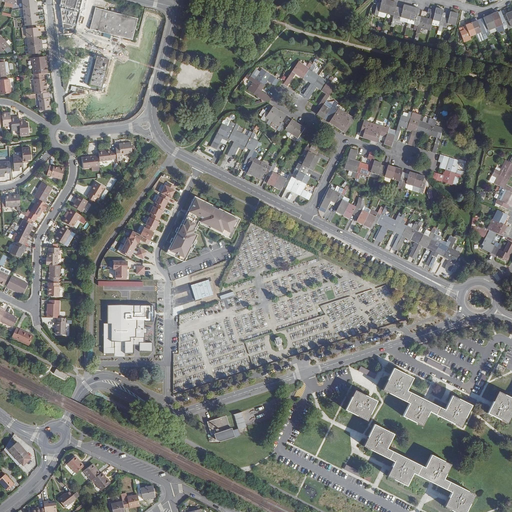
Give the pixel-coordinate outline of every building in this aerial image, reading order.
[(34,0),(23,0),(22,0),(23,8),(37,7),(37,3),(35,3),(34,2),(34,0)] [(82,0),(60,0),(60,4),(64,33),(74,32),(82,0)] [(378,15),(379,12),(387,13),(390,2),(383,0),(382,0),(380,7),(377,6),(375,14),(378,15)] [(394,15),(393,19),(396,20),(399,11),(395,10),(396,7),(397,4),(390,2),(387,13),(394,15)] [(401,17),(408,19),(411,7),(404,5),(403,9),(402,12),(399,11),(396,20),(395,25),(399,26),(400,21),(401,17)] [(23,8),(24,17),(36,16),(36,13),(35,11),(38,11),(37,7),(23,8)] [(417,16),(419,9),(411,7),(408,19),(416,21),(415,25),(418,26),(420,17),(417,16)] [(138,18),(95,8),(90,29),(104,33),(111,34),(133,40),(138,18)] [(440,26),(439,30),(442,31),(443,27),(445,18),(442,17),(443,13),(444,10),(436,8),(435,11),(433,20),(440,22),(440,26)] [(424,18),(420,17),(418,26),(416,33),(420,34),(421,29),(430,31),(432,24),(433,20),(435,11),(429,9),(428,12),(428,13),(431,14),(429,21),(423,19),(424,18)] [(451,12),(449,19),(445,18),(443,27),(447,28),(448,24),(455,26),(458,14),(451,12)] [(505,30),(508,29),(505,20),(504,18),(503,16),(500,17),(498,13),(491,15),(496,28),(503,25),(505,29),(505,30)] [(484,18),(485,22),(482,23),(486,33),(487,36),(490,34),(488,30),(496,28),(491,15),(484,18)] [(24,17),(26,26),(37,24),(37,22),(36,20),(39,20),(38,16),(36,16),(24,17)] [(472,22),(471,23),(476,34),(481,32),(483,35),(485,42),(488,41),(487,36),(486,33),(482,23),(479,25),(477,20),(476,18),(471,20),(472,22)] [(470,36),(476,34),(471,23),(466,25),(466,26),(463,27),(464,30),(460,32),(461,36),(464,42),(471,39),(470,36)] [(38,27),(27,29),(28,37),(39,36),(41,36),(41,32),(38,32),(38,31),(38,27)] [(0,51),(2,53),(9,46),(0,35),(0,51)] [(39,39),(39,36),(28,37),(29,46),(43,45),(42,41),(39,41),(39,39)] [(43,45),(29,46),(30,54),(41,53),(41,50),(40,48),(43,48),(43,45)] [(109,59),(97,56),(90,85),(102,88),(109,59)] [(33,62),(34,74),(44,73),(48,72),(47,66),(46,66),(45,60),(44,60),(43,57),(30,58),(31,62),(33,62)] [(298,62),(284,84),(287,86),(296,72),(301,75),(300,76),(303,78),(312,64),(309,62),(306,67),(298,62)] [(302,96),(305,98),(320,76),(312,71),(315,66),(312,64),(303,78),(306,80),(307,79),(311,82),(302,96)] [(267,81),(275,86),(279,80),(262,69),(260,72),(257,76),(252,73),(250,76),(264,86),(267,81)] [(45,78),(44,78),(44,73),(34,74),(33,74),(36,94),(38,93),(46,92),(46,87),(45,87),(45,83),(46,83),(45,78)] [(248,90),(265,102),(269,96),(261,91),(264,86),(250,76),(247,74),(245,77),(253,82),(248,90)] [(328,74),(324,79),(320,76),(305,98),(308,100),(317,86),(319,87),(318,89),(321,91),(331,76),(328,74)] [(318,107),(321,108),(325,101),(335,86),(330,83),(333,78),(331,76),(321,91),(324,92),(325,91),(327,93),(318,107)] [(11,93),(9,79),(0,80),(0,83),(0,84),(1,94),(11,93)] [(49,109),(49,105),(48,98),(48,92),(46,92),(38,93),(38,99),(39,99),(40,110),(49,109)] [(323,118),(327,113),(330,115),(335,107),(332,105),(331,106),(325,101),(321,108),(317,114),(323,118)] [(272,121),(279,111),(273,107),(269,113),(266,111),(260,118),(263,120),(266,117),(272,121)] [(330,122),(336,127),(342,117),(336,113),(338,109),(335,107),(330,115),(333,117),(330,122)] [(413,107),(411,112),(421,115),(423,110),(413,107)] [(345,113),(338,109),(336,113),(342,117),(345,113)] [(276,129),(279,131),(284,123),(281,121),(285,115),(279,111),(272,121),(278,125),(276,129)] [(393,140),(396,141),(401,125),(404,125),(403,127),(407,128),(411,112),(408,111),(407,113),(406,117),(402,115),(401,115),(394,135),(387,133),(389,129),(385,128),(382,136),(386,138),(385,141),(384,144),(391,146),(393,140)] [(408,144),(412,145),(419,120),(421,115),(411,112),(407,128),(412,130),(408,144)] [(6,114),(6,113),(2,113),(3,126),(12,126),(11,118),(11,113),(7,113),(8,114),(6,114)] [(15,118),(15,117),(11,118),(12,126),(12,131),(20,130),(19,121),(19,117),(16,117),(16,118),(15,118)] [(351,117),(348,121),(342,117),(336,127),(342,131),(346,125),(349,127),(354,119),(351,117)] [(419,120),(412,145),(415,146),(420,130),(425,132),(425,134),(428,135),(433,119),(430,118),(428,123),(419,120)] [(227,142),(229,139),(236,124),(226,119),(225,120),(223,121),(222,123),(213,141),(219,144),(221,139),(227,142)] [(285,130),(291,134),(298,124),(292,119),(288,125),(284,123),(279,131),(282,133),(285,130)] [(436,120),(433,119),(428,135),(432,136),(432,134),(438,136),(433,152),(436,153),(444,128),(435,125),(436,120)] [(23,123),(23,121),(19,121),(20,130),(21,135),(29,135),(28,123),(25,123),(23,123)] [(278,125),(272,121),(270,125),(276,130),(276,129),(278,125)] [(362,138),(369,140),(373,128),(366,126),(367,122),(364,121),(361,130),(364,131),(362,138)] [(227,155),(230,156),(242,133),(236,130),(239,125),(236,124),(229,139),(231,140),(232,139),(234,140),(227,155)] [(304,128),(298,124),(291,134),(297,138),(295,142),(298,144),(303,136),(300,134),(304,128)] [(381,127),(380,131),(373,128),(369,140),(377,142),(378,139),(379,135),(382,136),(385,128),(381,127)] [(242,146),(245,147),(253,132),(249,130),(247,135),(242,133),(230,156),(233,158),(240,143),(242,144),(242,146)] [(253,139),(255,133),(253,132),(245,147),(248,148),(249,147),(251,148),(244,163),(247,165),(254,151),(259,141),(253,139)] [(119,144),(119,146),(115,146),(115,151),(117,158),(117,161),(121,161),(120,155),(129,154),(127,143),(119,144)] [(31,144),(22,145),(23,152),(23,159),(27,159),(27,156),(29,156),(32,156),(31,144)] [(314,151),(314,150),(309,148),(306,146),(304,150),(308,151),(304,158),(316,164),(319,157),(315,155),(312,154),(314,151)] [(354,161),(357,151),(351,149),(345,170),(353,172),(352,177),(352,178),(355,179),(360,163),(354,161)] [(111,159),(117,158),(115,151),(110,151),(105,151),(98,152),(99,154),(99,161),(111,160),(111,159)] [(247,173),(254,176),(259,165),(253,162),(254,158),(257,153),(254,151),(247,165),(250,166),(247,173)] [(24,164),(23,159),(23,152),(13,153),(15,167),(18,167),(18,164),(20,164),(24,164)] [(100,167),(99,161),(99,154),(94,155),(95,156),(82,158),(83,169),(91,168),(98,167),(100,167)] [(366,165),(360,163),(355,179),(358,180),(359,177),(360,175),(366,176),(369,177),(370,172),(374,161),(375,157),(369,155),(368,159),(370,160),(368,167),(365,166),(366,165)] [(459,161),(439,155),(437,161),(440,162),(439,168),(445,170),(461,174),(462,171),(457,169),(459,161)] [(309,168),(313,170),(316,164),(304,158),(301,165),(298,163),(296,166),(304,170),(306,167),(309,168)] [(380,165),(381,163),(374,161),(370,172),(377,175),(376,179),(379,180),(382,171),(379,170),(380,165)] [(9,173),(8,162),(0,162),(0,176),(3,176),(3,173),(5,173),(9,173)] [(500,171),(495,169),(493,172),(508,180),(511,172),(511,167),(509,166),(504,164),(500,171)] [(268,165),(266,168),(259,165),(254,176),(260,180),(263,173),(267,175),(271,166),(268,165)] [(386,172),(382,171),(379,180),(383,181),(384,177),(391,179),(395,167),(388,165),(386,172)] [(274,168),(271,166),(267,175),(270,176),(267,183),(273,186),(279,175),(273,171),(274,168)] [(298,171),(295,178),(306,184),(309,177),(305,175),(302,173),(304,170),(296,166),(294,169),(298,171)] [(397,186),(400,187),(403,177),(400,176),(402,169),(395,167),(391,179),(398,181),(397,186)] [(61,174),(51,168),(46,177),(59,184),(65,175),(61,173),(61,174)] [(460,178),(461,174),(445,170),(443,175),(434,173),(432,179),(452,185),(452,184),(454,176),(460,178)] [(407,179),(403,177),(400,187),(404,188),(405,184),(412,186),(416,174),(409,172),(408,174),(407,179)] [(497,177),(494,183),(503,188),(507,190),(511,192),(511,188),(506,185),(508,180),(493,172),(492,175),(497,177)] [(286,178),(279,175),(273,186),(280,189),(282,186),(283,183),(287,185),(291,176),(288,174),(286,178)] [(423,176),(416,174),(412,186),(419,188),(418,192),(422,193),(425,184),(421,183),(423,176)] [(291,176),(287,185),(286,188),(285,188),(308,200),(311,193),(303,189),(306,184),(295,178),(291,176)] [(90,192),(89,192),(86,197),(94,202),(97,197),(99,198),(105,188),(95,181),(92,186),(93,187),(90,192)] [(34,196),(38,199),(45,203),(47,199),(45,198),(52,187),(43,182),(34,196)] [(166,188),(165,187),(161,196),(162,196),(170,200),(171,201),(176,193),(174,192),(166,188)] [(320,206),(326,209),(329,203),(330,202),(330,200),(335,203),(336,203),(343,188),(340,187),(337,192),(334,190),(329,187),(320,206)] [(336,203),(339,204),(337,208),(335,211),(342,214),(348,203),(341,200),(346,190),(343,188),(336,203)] [(507,190),(503,188),(498,199),(501,201),(507,190)] [(286,189),(282,197),(287,200),(291,192),(286,189)] [(511,192),(507,190),(501,201),(498,199),(496,203),(499,205),(507,209),(509,206),(511,207),(511,206),(511,192)] [(15,194),(15,196),(9,196),(5,196),(6,207),(20,206),(19,194),(15,194)] [(81,212),(88,201),(77,195),(74,200),(75,201),(72,206),(81,212)] [(241,218),(195,196),(186,214),(188,215),(199,220),(201,221),(200,223),(231,238),(241,218)] [(160,199),(159,198),(155,205),(157,206),(164,210),(165,211),(169,203),(160,199)] [(48,205),(45,203),(38,199),(30,212),(27,217),(35,222),(37,217),(39,217),(43,210),(44,209),(45,210),(48,205)] [(357,202),(355,206),(348,203),(342,214),(349,218),(352,214),(353,211),(356,213),(360,205),(361,200),(358,199),(357,202)] [(356,213),(359,214),(358,217),(356,221),(363,225),(368,213),(361,210),(364,206),(364,204),(364,202),(361,200),(360,205),(356,213)] [(387,207),(385,206),(382,211),(376,223),(379,224),(380,223),(382,224),(375,239),(378,240),(389,217),(384,214),(387,207)] [(79,221),(82,216),(69,208),(66,214),(68,215),(63,222),(73,228),(77,220),(79,221)] [(155,209),(154,208),(150,216),(152,217),(159,221),(160,221),(164,213),(163,213),(155,209)] [(375,216),(368,213),(363,225),(370,228),(371,224),(373,221),(376,223),(382,211),(379,209),(377,213),(375,216)] [(508,215),(497,210),(492,219),(503,224),(508,215)] [(167,253),(184,261),(197,235),(193,233),(199,220),(188,215),(183,225),(181,224),(179,227),(177,226),(175,231),(177,232),(174,238),(172,237),(170,241),(172,242),(167,253)] [(395,220),(389,217),(378,240),(381,242),(388,227),(391,228),(390,230),(393,231),(400,216),(398,215),(395,220)] [(23,220),(17,230),(27,235),(32,225),(30,224),(32,220),(27,217),(25,216),(23,220)] [(392,247),(394,249),(406,225),(401,223),(403,218),(400,216),(393,231),(396,233),(397,231),(399,232),(392,247)] [(150,219),(149,219),(145,226),(146,227),(154,231),(156,232),(160,224),(158,223),(150,219)] [(487,228),(487,229),(489,231),(495,234),(501,236),(503,233),(507,226),(505,225),(503,224),(492,219),(489,224),(487,228)] [(411,228),(406,225),(394,249),(397,251),(405,235),(407,237),(407,238),(410,240),(417,225),(414,223),(411,228)] [(420,226),(417,225),(410,240),(413,241),(413,240),(416,241),(408,256),(411,257),(423,234),(418,231),(420,226)] [(487,233),(471,225),(470,230),(485,237),(487,233)] [(63,245),(71,232),(62,226),(56,235),(57,236),(55,240),(63,245)] [(435,230),(434,233),(426,248),(429,249),(430,248),(432,249),(425,264),(428,265),(439,242),(434,239),(437,234),(439,230),(436,228),(435,230)] [(145,230),(144,229),(140,238),(143,239),(150,243),(155,235),(153,234),(145,230)] [(423,246),(426,248),(434,233),(435,230),(432,229),(431,231),(428,236),(423,234),(411,257),(414,259),(422,244),(424,245),(423,246)] [(13,240),(17,242),(22,244),(27,235),(17,230),(13,240)] [(483,248),(483,250),(490,253),(494,255),(499,243),(496,242),(494,246),(490,244),(495,234),(489,231),(487,233),(485,237),(481,247),(483,248)] [(133,234),(129,240),(138,245),(140,246),(141,242),(143,239),(140,238),(133,234)] [(450,242),(452,241),(454,238),(450,235),(447,242),(445,245),(439,242),(428,265),(431,267),(438,252),(441,253),(440,255),(444,257),(450,242)] [(451,248),(456,239),(454,238),(452,241),(450,242),(444,257),(448,259),(444,268),(451,271),(460,252),(451,248)] [(128,240),(125,247),(135,252),(138,245),(129,240),(128,240)] [(27,247),(22,244),(17,242),(15,245),(14,245),(10,253),(19,258),(22,253),(24,249),(25,250),(27,247)] [(500,249),(502,244),(499,243),(494,255),(496,256),(505,260),(506,259),(508,260),(511,251),(511,243),(509,242),(504,251),(500,249)] [(57,254),(59,254),(59,248),(49,247),(49,253),(47,253),(47,258),(47,260),(46,260),(46,265),(49,265),(57,266),(57,254)] [(131,260),(135,252),(125,247),(120,255),(131,260)] [(116,272),(127,272),(127,263),(114,263),(113,272),(116,272)] [(49,278),(47,278),(47,283),(58,284),(58,278),(60,278),(60,266),(57,266),(49,265),(49,278)] [(0,282),(3,285),(8,275),(0,270),(0,282)] [(127,272),(116,272),(116,280),(127,280),(127,272)] [(28,284),(11,276),(6,286),(22,294),(28,284)] [(201,276),(177,283),(179,291),(203,284),(201,276)] [(59,287),(58,287),(58,284),(47,283),(47,287),(48,287),(48,297),(58,298),(59,287)] [(214,292),(201,297),(202,300),(216,296),(231,291),(230,287),(214,292)] [(47,318),(57,318),(59,318),(60,301),(49,300),(49,304),(48,304),(47,318)] [(134,304),(110,304),(110,325),(134,318),(134,304)] [(8,315),(9,313),(5,311),(5,312),(0,320),(0,321),(13,328),(17,319),(8,315)] [(66,319),(59,318),(57,318),(56,323),(55,323),(55,330),(56,330),(56,335),(65,335),(66,319)] [(134,319),(134,318),(110,325),(110,347),(114,347),(114,340),(124,340),(124,353),(134,353),(134,345),(134,343),(139,343),(139,345),(139,351),(152,351),(152,342),(144,342),(144,331),(147,331),(147,327),(144,327),(144,319),(134,319)] [(19,329),(16,327),(12,336),(29,344),(34,335),(20,328),(19,329)] [(279,336),(275,338),(278,348),(283,346),(279,336)] [(428,358),(426,363),(442,370),(445,365),(428,358)] [(358,371),(375,378),(377,373),(360,366),(358,371)] [(407,389),(413,378),(394,368),(388,379),(383,390),(396,397),(409,403),(403,416),(422,426),(430,411),(444,419),(460,427),(471,406),(452,395),(445,409),(424,398),(407,389)] [(56,369),(53,374),(65,379),(68,374),(56,369)] [(482,386),(488,376),(483,373),(478,384),(482,386)] [(376,402),(366,397),(355,391),(345,410),(355,415),(367,421),(376,402)] [(511,398),(498,391),(487,413),(507,423),(511,412),(511,398)] [(230,429),(226,416),(207,422),(211,435),(214,434),(216,441),(220,443),(235,438),(240,436),(238,431),(246,428),(245,423),(243,418),(241,413),(233,416),(235,421),(236,426),(237,426),(238,429),(233,431),(232,429),(230,429)] [(386,448),(394,434),(375,425),(363,446),(382,456),(395,462),(387,476),(397,481),(407,486),(413,473),(424,478),(435,484),(451,492),(444,506),(455,511),(465,511),(475,494),(462,488),(444,479),(451,465),(431,454),(424,468),(400,456),(386,448)] [(18,440),(8,448),(19,460),(19,459),(24,464),(31,458),(27,452),(28,452),(18,440)] [(75,456),(67,463),(76,473),(84,466),(75,456)] [(93,463),(84,470),(92,480),(93,479),(100,474),(95,468),(96,468),(93,463)] [(369,482),(372,477),(346,464),(344,470),(369,482)] [(2,471),(0,472),(0,482),(7,491),(8,489),(9,490),(10,489),(11,490),(14,488),(13,486),(14,484),(2,471)] [(104,476),(105,476),(102,472),(100,474),(93,479),(101,490),(109,484),(104,476)] [(155,496),(153,486),(141,489),(144,499),(155,496)] [(76,498),(73,494),(69,490),(58,498),(65,507),(76,498)] [(130,507),(130,508),(141,505),(138,495),(128,497),(127,493),(121,494),(123,502),(124,508),(130,507)] [(48,503),(48,501),(43,502),(44,506),(44,511),(52,511),(56,511),(55,502),(48,503)] [(113,511),(124,511),(124,508),(123,502),(112,504),(113,511)]
